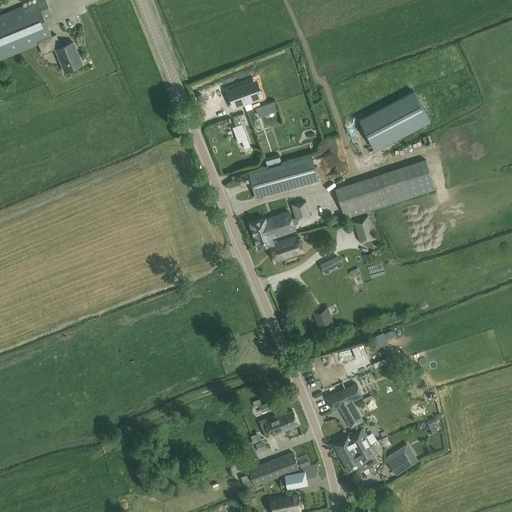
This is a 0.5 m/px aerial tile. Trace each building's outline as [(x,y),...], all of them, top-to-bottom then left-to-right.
[(72,42),(60,47),(55,35),(52,37),(45,19),(52,16),(45,0),(35,0),(0,14),(0,60),(38,45),(42,55),(55,50),(64,72),(81,65),(72,42)] [(228,91),(232,103),(239,100),(240,105),(262,97),(256,80),(228,91)] [(362,119),(377,150),(433,122),(417,91),(362,119)] [(277,111),(274,102),(255,109),(259,117),(277,111)] [(269,150),(266,137),(273,135),(272,129),(263,131),(260,119),(255,120),(262,152),(269,150)] [(251,147),(242,124),(233,128),(239,143),(242,142),(245,149),(251,147)] [(267,166),(281,162),(279,154),(265,158),(267,166)] [(255,199),(318,181),(311,156),(248,174),(255,199)] [(435,190),(425,159),(335,189),(345,219),(435,190)] [(296,221),(311,217),(307,201),(291,204),(296,221)] [(297,231),(291,212),(266,221),(266,219),(249,225),(252,237),(271,232),(272,234),(273,233),(275,238),(297,231)] [(353,220),(362,244),(377,239),(368,215),(353,220)] [(271,232),(252,237),(257,250),(268,246),(274,263),(301,254),(295,236),(277,242),(277,240),(274,241),(273,238),(275,238),(273,233),(272,234),(271,232)] [(363,254),(367,264),(377,261),(374,251),(363,254)] [(320,265),(325,276),(341,269),(336,258),(320,265)] [(370,277),(383,274),(381,264),(368,267),(370,277)] [(349,272),(351,278),(361,274),(358,268),(349,272)] [(319,328),(332,323),(327,308),(313,313),(319,328)] [(241,352),(259,345),(255,334),(237,340),(241,352)] [(364,424),(353,401),(363,397),(357,383),(327,397),(333,410),(341,406),(352,430),(364,424)] [(319,399),(326,395),(322,389),(315,394),(319,399)] [(259,406),(258,405),(261,404),(259,399),(252,402),(254,408),(259,406)] [(263,403),(266,412),(273,410),(270,401),(263,403)] [(286,415),(285,413),(260,423),(266,438),(297,425),(292,412),(286,415)] [(433,417),(424,422),(427,427),(436,423),(433,417)] [(359,452),(371,445),(362,429),(348,437),(346,435),(333,444),(343,462),(354,455),(352,451),(356,448),(359,452)] [(386,435),(373,439),(376,449),(389,444),(386,435)] [(354,455),(343,462),(348,471),(377,453),(371,445),(359,452),(356,448),(352,451),(354,455)] [(293,452),(248,469),(254,486),(300,469),(293,452)] [(404,452),(388,463),(396,475),(412,465),(404,452)] [(304,469),(279,478),(281,490),(307,485),(304,469)] [(309,478),(310,488),(320,486),(318,476),(309,478)] [(271,511),(297,511),(301,511),(298,494),(269,499),(271,511)]
